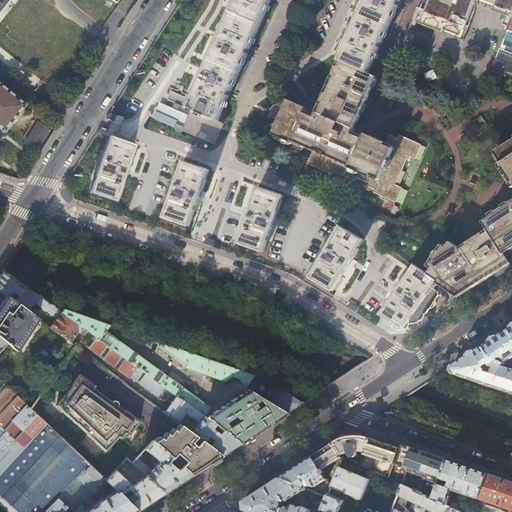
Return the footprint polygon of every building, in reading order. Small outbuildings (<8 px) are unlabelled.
[(208,118),(218,122),(270,0),(238,0),(199,91),(196,97),(191,110),(200,115),(199,117),(206,121),(208,118)] [(366,0),(340,61),(341,61),(368,73),(401,0),(366,0)] [(511,0),(429,0),(421,22),(447,32),(446,35),(448,36),(449,33),(468,41),(483,3),(511,14),(511,0)] [(511,17),(501,48),(511,52),(511,17)] [(511,52),(501,48),(492,70),(510,77),(511,73),(511,72),(511,52)] [(341,61),(319,113),(353,129),(376,77),(341,61)] [(0,127),(5,131),(27,104),(0,82),(0,127)] [(353,129),(319,113),(317,113),(316,116),(307,111),(308,109),(290,100),(288,105),(283,103),(279,104),(276,104),(273,106),(271,108),(269,111),(267,115),(267,118),(268,121),(269,124),(272,127),(277,129),(274,135),(313,153),(308,164),(333,175),(334,172),(355,181),(357,178),(369,183),(367,187),(375,190),(374,194),(396,204),(403,189),(395,186),(408,157),(415,161),(422,146),(398,135),(396,139),(388,135),(385,143),(364,134),(363,137),(353,132),(354,129),(353,129)] [(22,141),(36,149),(50,128),(35,119),(22,141)] [(511,199),(490,213),(490,215),(483,219),(488,227),(460,248),(451,242),(447,247),(443,244),(428,266),(432,269),(429,274),(438,281),(459,295),(508,260),(502,250),(511,244),(511,137),(494,149),(501,160),(499,161),(511,180),(511,199)] [(89,194),(114,202),(134,146),(109,138),(89,194)] [(164,220),(189,229),(209,173),(183,164),(164,220)] [(238,244),(263,253),(284,197),(259,188),(238,244)] [(309,278),(331,292),(363,240),(340,226),(309,278)] [(403,329),(438,281),(429,274),(416,265),(381,314),(403,329)] [(0,274),(0,290),(8,296),(27,311),(34,302),(38,296),(3,270),(0,274)] [(38,296),(34,302),(56,318),(50,327),(66,339),(70,342),(74,337),(76,338),(78,336),(76,334),(77,332),(79,332),(83,335),(87,330),(50,303),(39,295),(38,296)] [(37,318),(27,311),(8,296),(0,307),(0,337),(6,342),(17,351),(37,318)] [(349,301),(346,306),(355,311),(358,306),(349,301)] [(55,305),(50,303),(87,330),(99,339),(105,330),(110,324),(55,305)] [(511,326),(478,348),(454,364),(453,365),(452,367),(452,369),(453,372),(456,374),(511,392),(511,368),(503,365),(504,363),(511,357),(511,326)] [(87,330),(83,335),(79,341),(85,345),(129,378),(130,377),(158,397),(165,388),(99,339),(87,330)] [(183,388),(105,330),(99,339),(165,388),(177,396),(203,416),(205,417),(209,415),(206,413),(210,408),(183,388)] [(75,346),(70,342),(66,339),(68,357),(75,346)] [(245,388),(254,375),(158,341),(157,346),(163,348),(162,350),(168,352),(168,354),(173,356),(173,358),(179,360),(178,363),(184,365),(183,368),(224,382),(231,376),(238,378),(244,388),(245,388)] [(95,386),(79,374),(71,386),(64,396),(63,396),(55,406),(75,424),(76,423),(87,432),(86,433),(105,450),(119,435),(122,437),(126,432),(130,435),(141,420),(126,409),(124,410),(93,388),(95,386)] [(0,425),(25,448),(46,424),(31,409),(0,380),(0,425)] [(256,434),(286,414),(269,403),(247,390),(209,415),(205,417),(241,443),(256,434)] [(284,390),(269,403),(286,414),(303,403),(284,390)] [(198,422),(203,416),(177,396),(165,412),(179,422),(186,413),(198,422)] [(241,443),(205,417),(203,416),(198,422),(191,431),(223,455),(226,453),(241,443)] [(160,436),(153,441),(172,457),(181,466),(192,475),(223,455),(191,431),(180,423),(175,429),(173,428),(168,434),(166,432),(161,438),(160,436)] [(61,438),(46,424),(25,448),(0,474),(0,495),(17,511),(44,511),(58,499),(68,507),(69,509),(83,501),(89,498),(90,499),(95,496),(96,496),(98,494),(98,493),(102,488),(101,487),(102,485),(105,487),(109,483),(106,480),(105,479),(61,438)] [(0,474),(25,448),(0,425),(0,448),(1,449),(0,449),(0,474)] [(335,442),(313,457),(327,479),(332,487),(344,458),(374,471),(389,478),(401,448),(396,446),(372,439),(367,437),(361,436),(354,436),(351,437),(349,437),(341,440),(335,442)] [(133,462),(146,475),(165,493),(176,486),(192,475),(181,466),(177,469),(169,461),(172,457),(153,441),(152,441),(145,449),(159,461),(151,470),(139,459),(143,455),(141,453),(133,462)] [(403,485),(421,493),(425,480),(439,485),(439,483),(441,478),(448,459),(435,455),(421,450),(419,454),(401,448),(389,478),(403,485)] [(313,457),(281,478),(306,489),(307,485),(310,486),(313,485),(314,484),(315,486),(327,479),(313,457)] [(374,471),(344,458),(332,487),(362,499),(372,476),(374,471)] [(465,465),(448,459),(441,478),(450,481),(448,487),(439,483),(439,485),(434,499),(448,506),(451,496),(450,496),(452,489),(479,498),(488,473),(465,465)] [(106,480),(109,483),(117,490),(138,510),(158,497),(165,493),(146,475),(131,485),(117,471),(115,470),(106,480)] [(511,481),(504,478),(488,473),(479,498),(474,511),(505,511),(485,505),(486,501),(511,509),(511,481)] [(307,489),(306,489),(281,478),(243,502),(244,509),(245,510),(250,511),(287,511),(289,508),(285,506),(278,506),(280,502),(286,502),(307,489)] [(425,495),(421,493),(403,485),(392,511),(448,511),(450,507),(448,506),(434,499),(429,497),(427,502),(423,500),(425,495)] [(84,507),(83,501),(69,509),(72,511),(135,511),(138,510),(117,490),(93,505),(92,503),(84,507)] [(327,498),(323,508),(323,510),(328,511),(339,511),(345,499),(330,493),(327,498)] [(17,511),(0,495),(0,503),(9,511),(17,511)] [(318,506),(323,508),(327,498),(322,496),(318,506)] [(62,511),(68,507),(58,499),(44,511),(62,511)] [(452,503),(450,507),(448,511),(461,511),(463,508),(461,504),(455,501),(452,503)]
